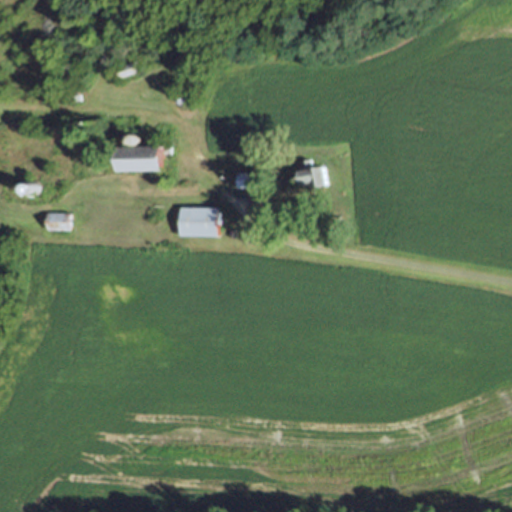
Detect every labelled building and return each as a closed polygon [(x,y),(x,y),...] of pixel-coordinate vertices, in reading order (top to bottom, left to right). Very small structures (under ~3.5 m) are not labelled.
[(138,60),(142,71),(122,78),(118,67),(138,60)] [(70,103),(67,92),(82,89),(85,99),(70,103)] [(143,145),(165,143),(165,144),(175,143),(175,149),(176,155),(170,155),(170,168),(124,168),(123,146),(134,145),(133,144),(133,143),(134,142),(134,141),(135,140),(136,140),(136,139),(137,139),(138,139),(139,139),(140,139),(141,139),(141,140),(142,140),(143,141),(143,142),(143,143),(144,143),(144,144),(143,145)] [(332,185),(315,189),(313,181),(303,183),(301,171),(306,170),(304,161),(314,159),(315,167),(328,164),(332,185)] [(239,172),(264,173),(263,188),(238,186),(239,172)] [(185,205),(223,207),(222,236),(184,235),(185,205)] [(50,211),(74,212),(73,230),(49,229),(50,211)]
